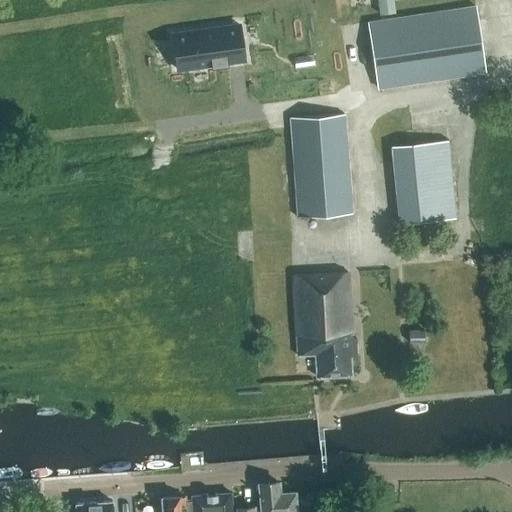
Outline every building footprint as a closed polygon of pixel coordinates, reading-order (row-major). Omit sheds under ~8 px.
[(378,88),(485,72),(475,6),(368,22),(378,88)] [(177,67),(244,57),(239,22),(172,32),(177,67)] [(245,105),(333,95),(329,61),(241,71),(245,105)] [(297,217),(351,213),(344,114),(291,117),(297,217)] [(260,140),(261,141),(224,143),(225,161),(169,164),(170,190),(254,185),(252,162),(260,161),(262,201),(288,199),(284,139),(260,140)] [(399,223),(455,217),(448,140),(392,145),(399,223)] [(353,338),(349,271),(293,274),(294,292),(298,354),(315,353),(317,376),(352,373),(351,356),(358,356),(357,337),(353,338)] [(409,327),(409,341),(423,341),(423,327),(409,327)] [(297,511),(296,491),(280,492),(279,482),(259,483),(261,511),(297,511)] [(192,500),(185,501),(185,511),(233,511),(232,494),(232,492),(192,495),(192,500)] [(161,511),(185,511),(185,501),(185,495),(184,495),(161,497),(161,511)] [(113,511),(113,501),(76,503),(76,511),(113,511)]
